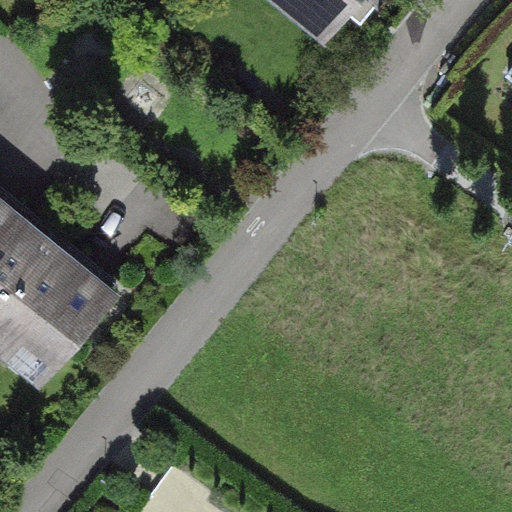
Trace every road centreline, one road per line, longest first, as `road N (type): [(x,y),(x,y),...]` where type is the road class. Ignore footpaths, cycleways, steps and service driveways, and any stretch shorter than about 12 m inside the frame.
road 1 (residential): [(48,511),(386,114)]
road 2 (residential): [(386,114),(511,206)]
road 3 (residential): [(386,114),(471,0)]
